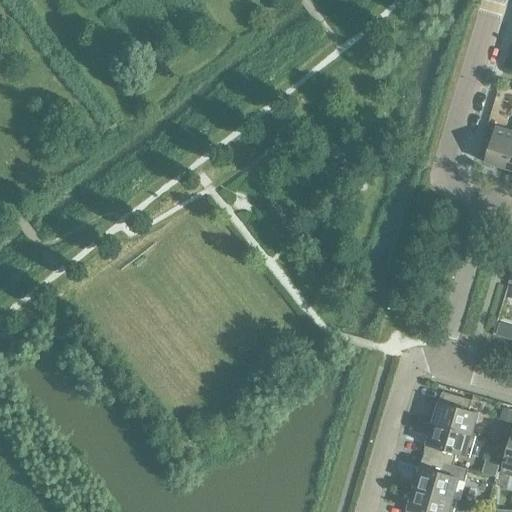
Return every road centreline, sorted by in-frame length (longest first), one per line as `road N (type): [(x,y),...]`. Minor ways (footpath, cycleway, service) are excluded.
road 1 (residential): [(487,199),(455,189),(446,176),(497,0)]
road 2 (residential): [(442,366),(487,199)]
road 3 (residential): [(442,366),(409,384),(372,511)]
